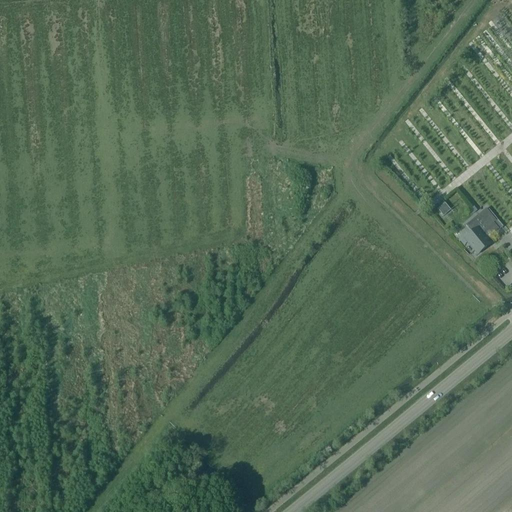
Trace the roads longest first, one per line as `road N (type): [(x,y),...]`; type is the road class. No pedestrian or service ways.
road 1 (track): [(473,0),(353,154),(332,205),(90,511)]
road 2 (tertiary): [(292,511),(511,331)]
